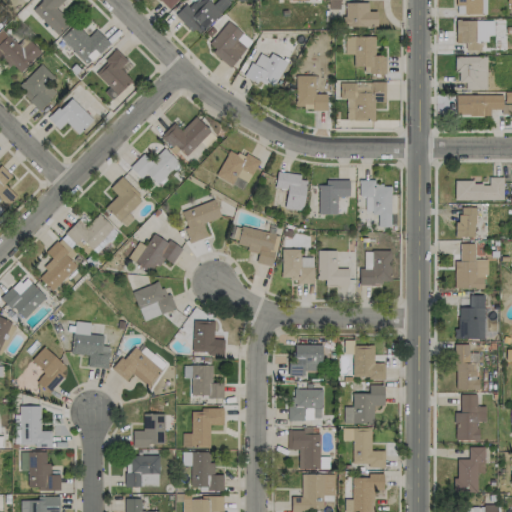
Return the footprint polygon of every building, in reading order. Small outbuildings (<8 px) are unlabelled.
[(62,0),(38,0),(30,8),(55,34),(69,21),(55,7),(62,0)] [(197,36),(221,10),(214,3),(212,5),(207,0),(197,0),(190,8),(184,3),(174,14),(197,36)] [(339,0),(327,0),(327,8),(339,8),(339,0)] [(484,0),(454,0),(455,14),(485,14),(484,0)] [(367,2),(342,2),(343,27),(376,26),(376,11),(367,11),(367,2)] [(465,50),(481,50),(482,20),(455,20),(454,42),(465,42),(465,50)] [(230,66),(251,41),(227,21),(206,47),(230,66)] [(87,37),(75,24),(60,38),(85,65),(108,43),(95,29),(87,37)] [(28,40),(20,48),(1,29),(0,30),(0,58),(1,57),(18,74),(40,52),(28,40)] [(384,73),(384,57),(374,57),(373,36),(343,36),(344,54),(352,54),(352,66),(362,66),(362,73),(384,73)] [(103,91),(111,99),(131,80),(119,68),(126,61),(115,50),(92,71),(107,87),(103,91)] [(269,54),(267,57),(256,52),(245,76),(272,89),(285,61),(269,54)] [(465,89),(485,90),(486,57),(453,56),(453,72),(458,72),(457,82),(465,82),(465,89)] [(54,77),(39,63),(15,88),(39,111),(56,93),(47,84),(54,77)] [(325,109),(326,94),(313,93),(314,75),(295,75),(294,108),(325,109)] [(338,82),(339,98),(344,98),(345,120),(373,120),(373,102),(384,101),(384,82),(338,82)] [(489,115),(489,109),(500,109),(500,114),(511,113),(511,95),(455,94),(454,115),(489,115)] [(77,134),(91,120),(70,97),(47,119),(57,129),(65,122),(77,134)] [(181,130),(172,122),(160,135),(183,157),(209,130),(194,116),(181,130)] [(128,167),(140,178),(144,173),(156,184),(178,161),(163,147),(150,161),(142,153),(128,167)] [(214,176),(242,190),(258,160),(245,153),(242,158),(227,150),(214,176)] [(0,207),(3,210),(15,196),(3,184),(11,175),(0,165),(0,207)] [(274,188),(285,189),(283,208),(302,210),(305,176),(275,173),(274,188)] [(104,207),(123,227),(133,218),(127,213),(142,199),(120,176),(108,188),(116,195),(104,207)] [(453,199),(501,200),(501,177),(487,177),(487,182),(453,181),(453,199)] [(336,214),(336,195),(348,196),(348,180),(325,179),(324,185),(317,185),(317,213),(336,214)] [(389,226),(390,185),(374,185),(374,179),(358,179),(358,196),(364,196),(363,213),(377,213),(376,226),(389,226)] [(219,217),(212,199),(180,212),(186,227),(183,228),(188,243),(206,236),(202,223),(219,217)] [(456,237),(473,237),(474,207),(456,207),(456,237)] [(64,232),(88,258),(116,232),(98,213),(84,226),(78,219),(64,232)] [(255,263),(271,266),(277,233),(240,226),(236,244),(246,246),(245,251),(257,253),(255,263)] [(150,273),(161,257),(170,263),(180,249),(153,232),(144,246),(137,241),(126,258),(150,273)] [(36,276),(51,291),(75,265),(68,259),(74,253),(58,238),(45,252),(52,259),(36,276)] [(482,288),(482,275),(486,275),(486,259),(473,259),(474,243),(459,243),(458,261),(453,260),(453,287),(482,288)] [(296,283),(312,284),(312,257),(299,257),(299,249),(280,248),(280,277),(296,277),(296,283)] [(335,250),(316,250),(315,280),(323,280),(323,285),(346,285),(347,268),(335,268),(335,250)] [(358,283),(389,283),(390,251),(363,250),(363,268),(358,268),(358,283)] [(44,296),(23,276),(0,299),(22,320),(44,296)] [(130,292),(142,321),(172,309),(160,280),(130,292)] [(482,338),(482,295),(468,295),(468,307),(457,307),(457,329),(453,329),(453,338),(482,338)] [(0,344),(9,321),(0,317),(0,344)] [(213,321),(191,320),(190,353),(222,354),(223,339),(212,338),(213,321)] [(70,353),(87,355),(86,367),(106,368),(108,346),(101,346),(102,335),(87,334),(88,322),(72,321),(70,353)] [(351,378),(383,377),(383,362),(372,362),(372,346),(353,346),(353,340),(342,340),(342,354),(351,354),(351,378)] [(145,386),(163,366),(136,341),(111,369),(124,381),(131,373),(145,386)] [(476,388),(475,363),(468,364),(468,343),(452,344),(454,389),(476,388)] [(287,375),(303,375),(303,370),(320,371),(320,344),(293,344),(293,361),(287,361),(287,375)] [(35,381),(46,392),(67,369),(42,347),(30,360),(43,372),(35,381)] [(222,396),(221,382),(210,383),(210,365),(182,365),(182,378),(189,377),(190,397),(222,396)] [(382,384),(367,384),(367,393),(351,393),(351,406),(342,406),(342,423),(372,423),(372,405),(382,405),(382,384)] [(321,389),(293,389),(293,397),(287,397),(287,419),(320,420),(321,389)] [(477,440),(477,422),(483,422),(484,405),(475,405),(475,394),(459,394),(458,412),(454,412),(453,440),(477,440)] [(39,405),(18,406),(18,414),(13,414),(13,446),(49,445),(49,430),(40,431),(39,405)] [(222,424),(221,408),(189,409),(190,432),(181,432),(181,446),(208,446),(208,424),(222,424)] [(131,445),(162,445),(162,413),(142,414),(142,430),(131,431),(131,445)] [(286,429),(286,449),(297,449),(297,468),(318,468),(318,428),(286,429)] [(350,465),(383,465),(383,451),(369,450),(369,429),(351,428),(350,465)] [(44,451),(18,452),(18,470),(26,470),(26,487),(36,486),(36,490),(58,490),(58,474),(50,474),(49,464),(44,465),(44,451)] [(181,452),(181,465),(189,465),(189,486),(198,486),(198,490),(221,490),(222,474),(212,474),(212,452),(181,452)] [(125,486),(158,486),(157,456),(125,456),(125,486)] [(476,492),(476,472),(482,472),(483,460),(455,459),(455,478),(452,478),(451,492),(476,492)] [(300,474),(300,497),(289,497),(290,511),(312,511),(312,496),(332,495),(332,474),(300,474)] [(351,477),(350,499),(343,499),(343,511),(372,511),(372,489),(382,489),(382,474),(366,474),(366,477),(351,477)] [(17,511),(57,511),(57,496),(37,496),(37,499),(18,500),(17,511)] [(221,511),(221,497),(181,496),(181,511),(210,511),(221,511)] [(157,511),(157,510),(139,511),(139,498),(124,498),(124,511),(157,511)]
